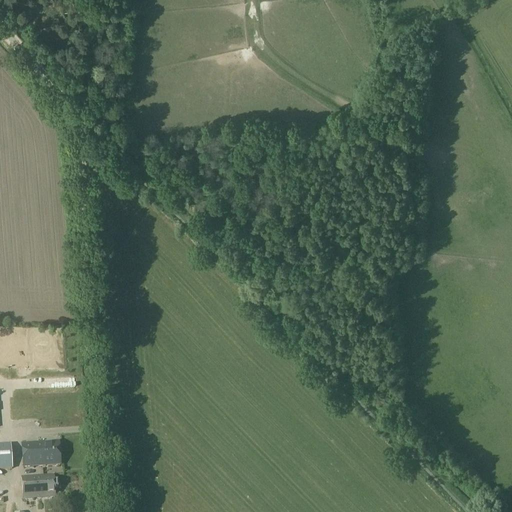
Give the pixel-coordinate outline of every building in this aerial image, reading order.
[(0,339),(12,339),(11,327),(0,327),(0,339)] [(36,408),(26,408),(26,402),(8,402),(7,419),(36,419),(36,408)] [(23,468),(60,465),(58,443),(21,445),(23,468)] [(10,445),(0,445),(0,469),(11,469),(10,445)] [(23,500),(54,497),(53,476),(22,478),(23,500)]
